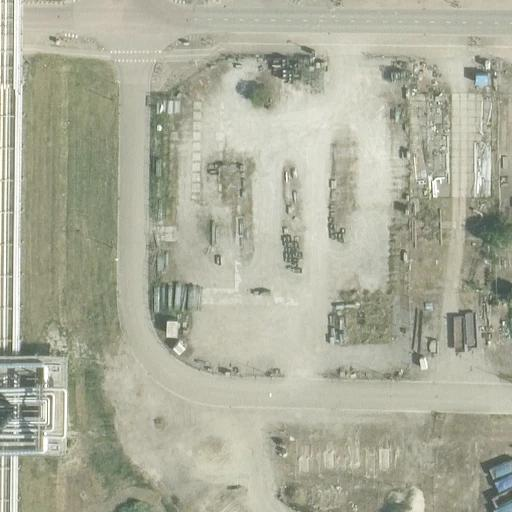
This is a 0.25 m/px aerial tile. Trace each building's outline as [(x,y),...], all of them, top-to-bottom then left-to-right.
[(504,84),(419,83),(418,208),(428,208),(428,189),(504,190),(504,84)] [(357,122),(294,122),(294,200),(357,200),(357,122)] [(362,201),(387,200),(386,177),(361,178),(362,201)] [(446,224),(446,212),(409,213),(409,224),(446,224)] [(425,237),(424,281),(451,282),(451,264),(479,265),(480,257),(451,256),(451,238),(425,237)] [(391,260),(390,249),(366,250),(366,261),(391,260)] [(367,266),(366,276),(389,278),(390,268),(367,266)] [(401,341),(402,296),(352,294),(350,339),(401,341)] [(431,435),(429,466),(479,469),(480,437),(431,435)] [(511,511),(511,439),(500,439),(499,511),(511,511)] [(288,440),(287,489),(298,490),(297,500),(347,501),(348,486),(410,488),(411,443),(288,440)]
